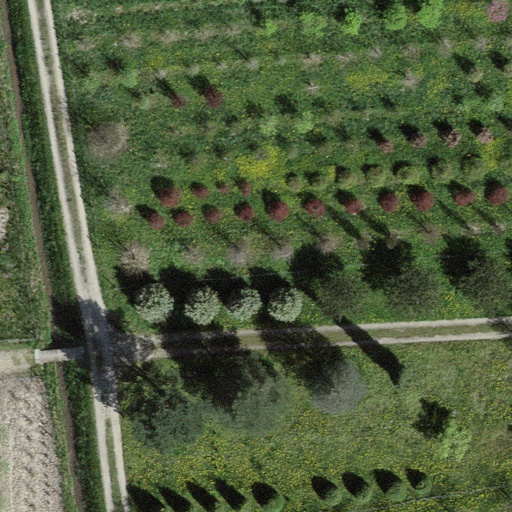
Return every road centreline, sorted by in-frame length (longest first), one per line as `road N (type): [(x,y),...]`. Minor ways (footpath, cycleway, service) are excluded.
road 1 (track): [(130,511),(41,0)]
road 2 (track): [(0,361),(511,319)]
